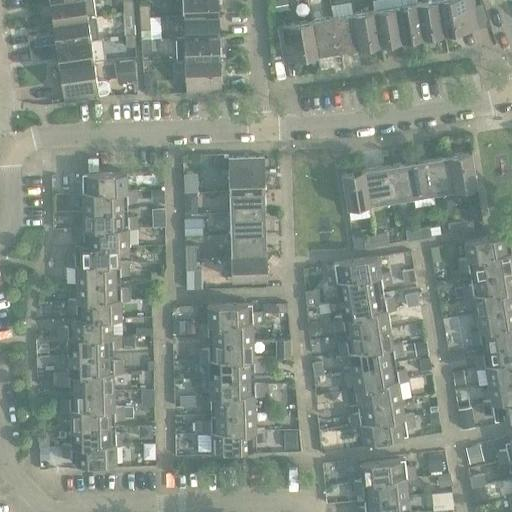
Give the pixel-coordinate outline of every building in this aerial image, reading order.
[(60,0),(50,2),(53,23),(96,17),(93,0),(60,0)] [(124,14),(134,12),(133,0),(126,0),(123,0),(124,14)] [(183,0),(184,16),(219,15),(217,0),(183,0)] [(287,0),(274,0),(277,9),(289,7),(287,0)] [(316,54),(338,51),(332,17),(324,18),(320,0),(309,0),(313,20),(310,20),(316,54)] [(401,40),(394,0),(373,0),(375,10),(374,10),(380,44),(401,40)] [(394,0),(401,40),(423,36),(417,2),(416,0),(394,0)] [(431,0),(417,2),(423,36),(445,33),(439,0),(431,0)] [(439,0),(445,33),(477,27),(472,0),(439,0)] [(353,1),(334,4),(336,14),(354,11),(353,1)] [(477,2),(481,24),(489,23),(485,1),(477,2)] [(139,5),(140,17),(150,17),(149,4),(139,5)] [(359,47),(380,44),(374,10),(353,13),(359,47)] [(134,12),(124,14),(125,25),(134,24),(134,12)] [(338,51),(359,47),(353,13),(332,17),(338,51)] [(152,15),(153,35),(163,35),(163,15),(152,15)] [(177,38),(219,37),(219,15),(184,16),(185,37),(177,37),(177,38)] [(28,35),(30,48),(90,40),(90,38),(99,37),(96,17),(53,23),(54,31),(28,35)] [(140,17),(141,29),(151,29),(150,17),(140,17)] [(277,26),(280,47),(274,48),(276,59),(282,58),(282,60),(316,54),(310,20),(277,26)] [(135,33),(125,34),(126,46),(136,46),(135,33)] [(178,59),(185,59),(220,58),(219,37),(177,38),(178,59)] [(152,60),(152,50),(151,38),(141,38),(143,61),(152,60)] [(31,60),(57,56),(59,66),(94,61),(90,40),(30,48),(31,60)] [(185,59),(187,92),(187,93),(221,92),(220,58),(185,59)] [(134,59),(118,61),(121,83),(137,80),(134,59)] [(63,99),(72,98),(98,94),(94,61),(59,66),(63,99)] [(154,83),(145,84),(146,93),(155,92),(154,83)] [(449,155),(455,190),(477,187),(471,152),(449,155)] [(427,159),(433,194),(455,190),(449,155),(427,159)] [(230,192),(264,191),(263,157),(229,158),(229,168),(230,192)] [(89,170),(98,169),(97,158),(89,158),(89,170)] [(229,158),(215,158),(215,168),(229,168),(229,158)] [(406,163),(412,197),(433,194),(427,159),(406,163)] [(385,166),(391,201),(412,197),(406,163),(385,166)] [(363,170),(369,205),(391,201),(385,166),(363,170)] [(200,188),(197,170),(185,172),(188,190),(200,188)] [(369,205),(363,170),(341,174),(347,208),(369,205)] [(74,195),(82,194),(82,193),(127,191),(127,189),(126,172),(82,174),(82,182),(74,183),(74,195)] [(82,193),(82,194),(83,211),(128,209),(128,202),(136,200),(136,189),(127,189),(127,191),(82,193)] [(164,189),(154,190),(154,202),(164,202),(164,189)] [(230,213),(265,212),(264,191),(230,192),(230,213)] [(83,211),(83,228),(83,229),(128,227),(128,228),(137,228),(137,217),(128,216),(128,209),(83,211)] [(231,235),(265,234),(265,212),(230,213),(231,235)] [(198,218),(185,218),(185,219),(185,235),(199,235),(198,218)] [(460,220),(462,231),(474,229),(472,218),(460,220)] [(448,222),(450,233),(462,231),(460,220),(448,222)] [(417,227),(419,238),(432,235),(430,225),(417,227)] [(83,240),(84,245),(84,247),(97,246),(119,245),(119,246),(129,246),(128,228),(128,227),(83,229),(83,228),(75,228),(75,238),(83,240)] [(419,238),(417,227),(406,229),(407,240),(419,238)] [(374,234),(376,245),(389,242),(387,232),(374,234)] [(493,273),(511,269),(511,256),(511,254),(511,253),(511,241),(509,241),(508,233),(486,237),(488,251),(484,252),(484,256),(494,255),(495,259),(490,260),(493,273)] [(231,256),(266,256),(265,234),(231,235),(231,256)] [(376,245),(374,234),(363,236),(365,247),(376,245)] [(469,271),(470,277),(493,273),(490,260),(495,259),(494,255),(484,256),(484,252),(488,251),(486,237),(464,241),(467,258),(459,259),(461,270),(469,271)] [(196,244),(185,245),(186,257),(196,257),(196,244)] [(75,266),(75,283),(97,282),(97,269),(92,269),(92,264),(102,264),(102,259),(97,259),(97,246),(84,247),(84,245),(74,246),(74,253),(66,255),(66,266),(75,266)] [(97,269),(97,282),(120,281),(120,274),(128,272),(128,261),(120,262),(119,246),(119,245),(97,246),(97,259),(102,259),(102,264),(92,264),(92,269),(97,269)] [(266,256),(231,256),(232,279),(266,278),(266,256)] [(359,282),(361,295),(383,292),(382,285),(390,282),(388,271),(380,272),(377,256),(355,259),(358,273),(362,272),(363,277),(353,279),(354,283),(359,282)] [(197,269),(196,257),(186,257),(186,269),(197,269)] [(336,283),(339,299),(361,295),(359,282),(354,283),(353,279),(363,277),(362,272),(358,273),(355,259),(328,264),(330,272),(326,273),(328,284),(336,283)] [(414,268),(402,270),(404,281),(416,279),(416,278),(414,269),(414,268)] [(465,298),(473,296),(473,295),(511,288),(511,269),(493,273),(470,277),(472,284),(463,287),(465,298)] [(75,283),(76,299),(76,301),(121,299),(121,301),(129,300),(129,289),(120,288),(120,281),(97,282),(75,283)] [(476,313),(498,309),(511,306),(511,288),(473,295),(473,296),(476,313)] [(306,292),(305,292),(306,304),(307,304),(320,303),(319,290),(306,291),(306,292)] [(418,291),(405,294),(407,306),(420,304),(418,291)] [(365,317),(367,331),(389,327),(386,311),(395,309),(393,298),(384,298),(383,292),(361,295),(363,309),(359,309),(360,314),(369,312),(370,317),(365,317)] [(361,295),(339,299),(342,315),(334,317),(336,328),(344,328),(346,334),(367,331),(365,317),(370,317),(369,312),(360,314),(359,309),(363,309),(361,295)] [(77,312),(77,318),(77,319),(111,318),(121,318),(121,301),(121,299),(76,301),(76,299),(67,299),(68,311),(77,312)] [(287,302),(276,303),(276,312),(288,311),(287,302)] [(252,322),(252,324),(261,323),(261,313),(252,311),(252,304),(207,305),(208,322),(208,324),(252,322)] [(502,331),(504,344),(511,342),(511,306),(498,309),(500,322),(495,323),(496,327),(506,326),(507,330),(502,331)] [(481,341),(482,348),(504,344),(502,331),(507,330),(506,326),(496,327),(495,323),(500,322),(498,309),(476,313),(479,329),(470,330),(472,341),(481,341)] [(59,339),(67,339),(67,338),(112,336),(112,334),(111,318),(77,319),(77,318),(66,319),(67,326),(58,328),(59,339)] [(186,320),(173,320),(173,331),(186,331),(186,322),(186,320)] [(253,340),(252,324),(252,322),(208,324),(208,322),(199,323),(199,334),(208,335),(208,342),(253,340)] [(367,331),(346,334),(347,341),(339,344),(340,355),(349,353),(348,352),(392,345),(392,343),(389,327),(367,331)] [(67,339),(68,355),(112,354),(112,347),(121,345),(120,334),(112,334),(112,336),(67,338),(67,339)] [(290,339),(276,340),(277,357),(291,357),(290,339)] [(253,340),(208,342),(208,349),(200,350),(200,362),(209,361),(209,360),(253,358),(253,357),(253,340)] [(426,340),(416,342),(419,355),(429,353),(426,340)] [(351,370),(395,362),(394,356),(402,353),(400,342),(392,343),(392,345),(348,352),(349,353),(351,370)] [(477,369),(485,367),(485,366),(511,361),(511,342),(504,344),(482,348),(483,354),(475,357),(477,369)] [(462,353),(450,355),(452,368),(464,366),(462,353)] [(68,355),(68,372),(68,373),(113,372),(113,373),(122,373),(121,362),(113,361),(112,354),(68,355)] [(209,360),(209,361),(209,378),(231,377),(254,376),(253,369),(262,368),(261,356),(253,357),(253,358),(209,360)] [(429,358),(420,359),(422,371),(431,369),(429,358)] [(488,383),(511,379),(511,361),(485,366),(485,367),(488,383)] [(351,370),(354,386),(354,388),(398,380),(398,382),(407,380),(405,369),(396,369),(395,362),(351,370)] [(462,370),(453,372),(456,385),(465,383),(462,370)] [(69,391),(92,390),(113,390),(113,373),(113,372),(68,373),(68,372),(53,372),(54,385),(69,384),(69,391)] [(232,399),(233,413),(254,412),(254,396),(263,395),(263,384),(254,383),(254,376),(231,377),(231,390),(227,390),(227,395),(237,395),(237,399),(232,399)] [(231,377),(209,378),(210,394),(201,394),(202,406),(210,407),(211,414),(233,413),(232,399),(237,399),(237,395),(227,395),(227,390),(231,390),(231,377)] [(511,379),(488,383),(491,400),(491,401),(511,397),(511,379)] [(354,388),(354,386),(346,388),(348,399),(356,399),(357,406),(401,398),(398,382),(398,380),(354,388)] [(154,388),(141,388),(142,406),(155,405),(154,388)] [(69,411),(70,427),(92,427),(91,413),(87,413),(87,409),(97,408),(97,404),(92,404),(92,390),(69,391),(69,398),(61,400),(61,411),(69,411)] [(113,390),(92,390),(92,404),(97,404),(97,408),(87,409),(87,413),(91,413),(92,427),(115,426),(114,419),(123,417),(122,406),(114,406),(113,390)] [(341,390),(332,392),(333,400),(342,399),(341,390)] [(511,397),(491,401),(491,400),(483,401),(485,412),(493,412),(494,420),(511,416),(511,397)] [(401,398),(357,406),(359,412),(350,415),(352,426),(361,425),(360,423),(404,416),(404,414),(401,398)] [(133,406),(124,406),(124,417),(133,417),(133,406)] [(254,412),(233,413),(211,414),(211,420),(202,422),(203,433),(211,433),(211,432),(255,430),(255,429),(254,412)] [(438,412),(431,414),(432,424),(440,423),(438,412)] [(360,423),(361,425),(364,442),(408,434),(406,427),(415,424),(413,413),(404,414),(404,416),(360,423)] [(472,417),(461,419),(463,429),(474,427),(472,417)] [(151,424),(138,424),(138,437),(151,437),(151,424)] [(115,426),(92,427),(70,427),(71,444),(71,445),(115,444),(115,445),(124,445),(123,434),(115,433),(115,426)] [(211,432),(211,433),(212,451),(256,449),(255,442),(264,440),(263,429),(255,429),(255,430),(211,432)] [(297,431),(284,431),(285,448),(297,448),(297,431)] [(48,433),(39,434),(39,447),(48,447),(48,433)] [(511,458),(511,439),(504,441),(506,448),(498,452),(501,463),(509,461),(509,459),(511,458)] [(71,445),(71,444),(62,444),(62,455),(71,456),(71,464),(116,462),(115,445),(115,444),(71,445)] [(477,444),(466,447),(469,463),(481,460),(477,444)] [(48,447),(39,447),(39,460),(49,460),(48,447)] [(441,452),(429,453),(431,471),(442,470),(441,452)] [(406,477),(406,478),(415,477),(414,466),(405,465),(404,458),(361,463),(362,480),(362,482),(406,477)] [(449,473),(438,475),(440,486),(451,485),(449,473)] [(483,474),(470,477),(472,487),(484,484),(485,484),(483,474)] [(362,482),(362,480),(354,481),(355,492),(363,493),(364,500),(408,494),(406,478),(406,477),(362,482)] [(484,484),(472,487),(474,495),(486,492),(484,484)] [(408,494),(364,500),(365,507),(357,509),(356,511),(410,511),(408,494)]
